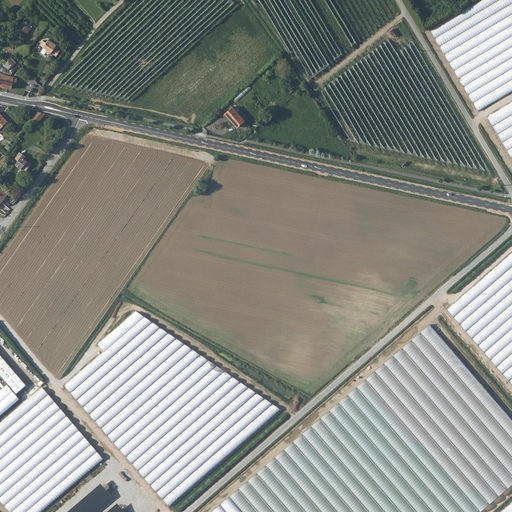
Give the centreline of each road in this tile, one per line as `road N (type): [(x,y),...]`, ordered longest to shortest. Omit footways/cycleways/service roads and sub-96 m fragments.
road 1 (secondary): [(511,210),(84,116)]
road 2 (unclassified): [(187,511),(511,230)]
road 3 (unclassified): [(397,0),(511,191)]
road 4 (unclassified): [(6,225),(84,116)]
road 5 (track): [(119,0),(39,100)]
